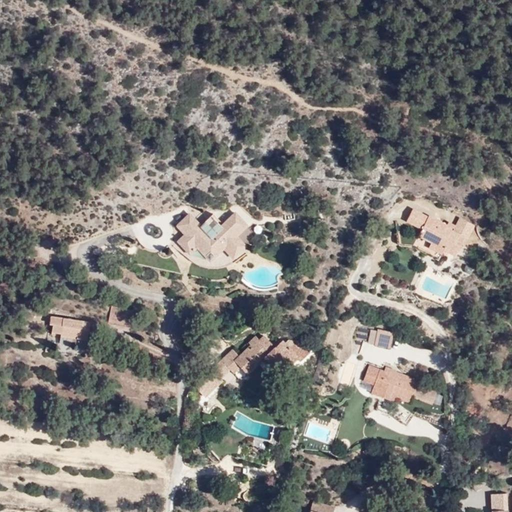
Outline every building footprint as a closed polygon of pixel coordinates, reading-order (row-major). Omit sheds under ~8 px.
[(187,235),(180,241),(192,254),(199,247),(211,261),(226,248),(235,258),(247,247),(238,236),(250,227),(237,214),(224,226),(214,215),(202,226),(192,214),(179,226),(187,235)] [(459,235),(460,234),(433,220),(432,221),(419,215),(413,226),(427,234),(421,245),(401,235),(403,252),(419,253),(443,265),(446,260),(453,264),(456,260),(459,262),(468,244),(471,242),(459,235)] [(459,235),(471,242),(479,229),(467,223),(460,234),(459,235)] [(113,308),(111,320),(134,325),(136,312),(113,308)] [(80,339),(83,320),(51,315),(49,324),(54,326),(53,333),(60,334),(60,336),(80,339)] [(87,340),(90,321),(83,320),(80,339),(87,340)] [(381,335),(378,346),(378,348),(393,351),(397,335),(382,332),(381,335)] [(370,344),(378,346),(381,335),(373,333),(370,344)] [(252,344),(244,351),(293,367),(300,361),(302,363),(311,355),(302,345),(300,347),(298,344),(290,343),(288,345),(285,342),(277,349),(265,336),(261,340),(256,335),(250,341),(252,344)] [(293,367),(244,351),(239,355),(234,349),(222,360),(234,374),(241,367),(248,375),(264,362),(279,376),(282,373),(295,386),(303,378),(293,367)] [(388,396),(402,401),(415,406),(417,399),(436,406),(440,393),(422,387),(423,384),(401,376),(402,375),(387,369),(385,373),(371,368),(366,383),(376,387),(373,396),(386,401),(388,396)] [(400,406),(402,401),(388,396),(386,401),(400,406)] [(381,406),(378,412),(382,413),(391,417),(401,423),(409,430),(416,418),(401,408),(397,414),(381,406)] [(495,511),(507,511),(506,499),(494,499),(495,511)] [(333,511),(335,509),(313,502),(309,511),(333,511)]
